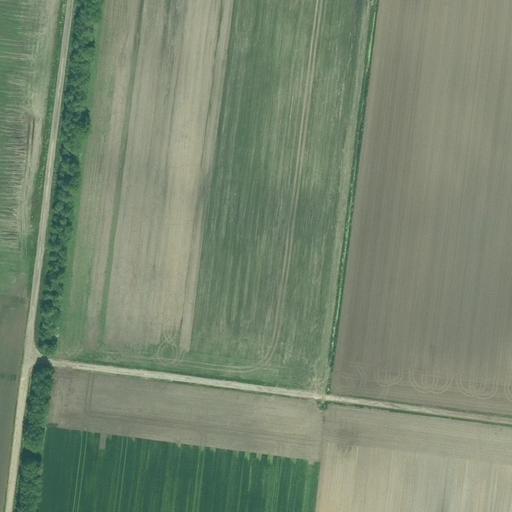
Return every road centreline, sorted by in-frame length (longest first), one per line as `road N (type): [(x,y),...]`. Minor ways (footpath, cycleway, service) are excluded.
road 1 (track): [(26,351),(52,363),(511,422)]
road 2 (track): [(26,351),(70,0)]
road 3 (track): [(7,511),(26,351)]
